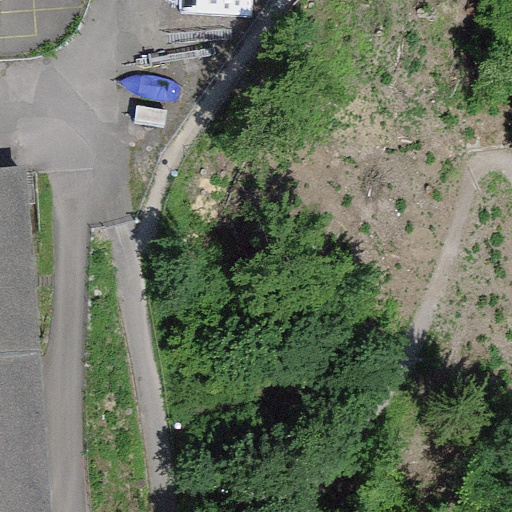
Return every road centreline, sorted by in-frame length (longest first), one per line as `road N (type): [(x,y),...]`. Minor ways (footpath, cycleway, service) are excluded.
road 1 (track): [(190,511),(116,188),(79,89)]
road 2 (track): [(511,180),(495,175),(465,211),(447,296),(327,511)]
